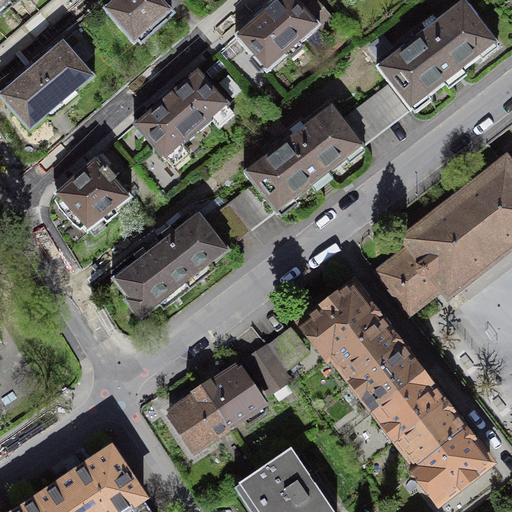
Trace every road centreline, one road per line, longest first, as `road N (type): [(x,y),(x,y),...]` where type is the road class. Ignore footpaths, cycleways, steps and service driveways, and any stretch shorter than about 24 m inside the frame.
road 1 (residential): [(118,390),(511,88)]
road 2 (residential): [(16,201),(243,0)]
road 3 (residential): [(118,390),(16,201)]
road 4 (residential): [(0,469),(118,390)]
road 5 (residential): [(191,511),(118,390)]
